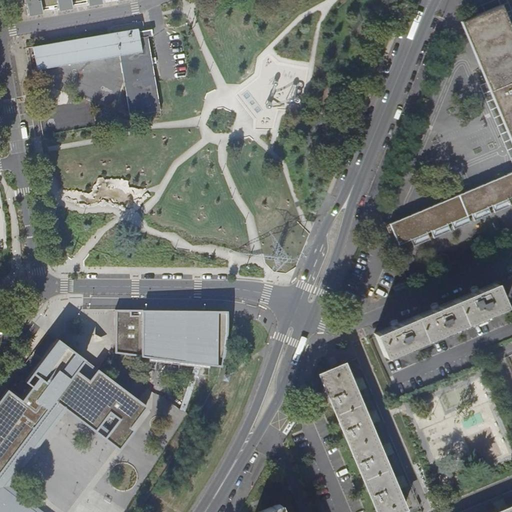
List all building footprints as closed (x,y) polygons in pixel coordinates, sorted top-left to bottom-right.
[(41,13),(41,10),(39,0),(21,0),(22,3),(25,3),(27,16),(41,13)] [(39,0),(41,10),(56,7),(54,0),(39,0)] [(72,6),(71,4),(70,0),(54,0),(56,7),(56,9),(72,6)] [(511,34),(499,6),(461,23),(487,84),(511,142),(511,34)] [(140,28),(34,46),(38,70),(120,56),(129,119),(161,114),(155,82),(147,36),(141,37),(140,28)] [(481,86),(511,158),(511,142),(487,84),(481,86)] [(488,209),(493,207),(510,199),(511,198),(511,174),(392,227),(401,247),(412,242),(428,235),(432,233),(449,226),(453,224),(469,217),(472,216),(488,209)] [(511,204),(510,199),(493,207),(497,214),(511,207),(511,204)] [(488,209),(472,216),(476,223),(492,217),(488,209)] [(469,217),(453,224),(456,232),(472,225),(469,217)] [(449,226),(432,233),(436,241),(452,234),(449,226)] [(428,235),(412,242),(415,250),(431,243),(428,235)] [(373,336),(383,359),(504,307),(494,284),(373,336)] [(141,310),(116,310),(115,352),(140,355),(140,357),(217,366),(220,367),(223,359),(224,351),(226,340),(226,330),(227,320),(226,310),(217,310),(141,310)] [(0,511),(43,511),(9,485),(0,478),(0,470),(54,400),(66,409),(119,449),(134,429),(130,426),(145,406),(97,369),(89,381),(76,371),(86,359),(60,339),(58,338),(56,341),(23,382),(32,388),(21,402),(6,391),(0,398),(0,511)] [(89,381),(97,369),(86,359),(76,371),(89,381)] [(343,364),(318,374),(376,511),(395,511),(404,508),(343,364)] [(0,478),(9,485),(66,409),(54,400),(0,470),(0,478)]
